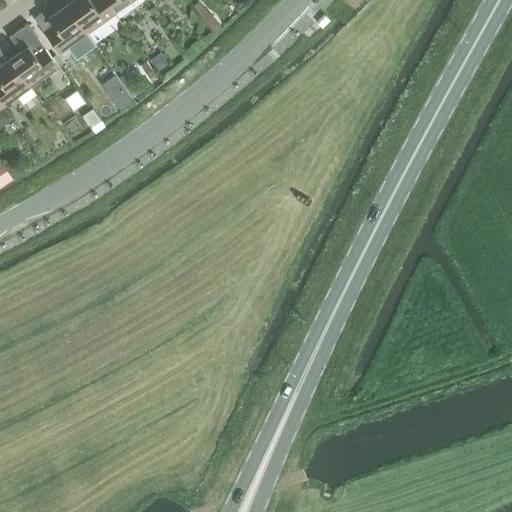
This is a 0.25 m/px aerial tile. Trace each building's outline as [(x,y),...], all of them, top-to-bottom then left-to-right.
[(71,0),(66,4),(87,33),(115,13),(105,0),(71,0)] [(105,0),(115,13),(132,0),(105,0)] [(87,33),(66,4),(50,16),(46,10),(35,17),(60,52),(87,33)] [(210,14),(202,21),(214,34),(221,27),(210,14)] [(27,45),(10,58),(31,87),(59,67),(44,47),(34,54),(27,45)] [(160,51),(149,58),(156,68),(167,62),(160,51)] [(0,102),(3,107),(31,87),(10,58),(0,64),(0,102)] [(147,61),(140,65),(148,77),(155,73),(147,61)] [(115,76),(103,84),(120,110),(132,102),(115,76)] [(0,125),(11,118),(3,107),(0,102),(0,125)] [(86,114),(85,119),(92,131),(99,127),(104,123),(94,108),(86,114)] [(28,134),(25,136),(30,144),(33,142),(28,134)]
